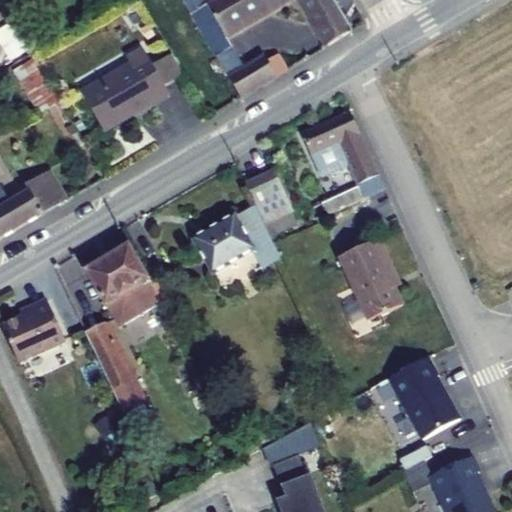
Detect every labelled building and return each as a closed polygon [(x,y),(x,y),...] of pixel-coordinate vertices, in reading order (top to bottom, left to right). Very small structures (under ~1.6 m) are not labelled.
[(204,0),(175,0),(184,15),(190,11),(207,39),(273,0),(295,0),(320,38),(314,42),(319,52),(350,33),(330,0),(206,0),(205,1),(204,0)] [(212,54),(239,100),(294,67),(290,58),(282,63),(277,53),(262,61),(259,56),(239,68),(227,47),(212,54)] [(128,68),(81,97),(104,136),(167,99),(140,53),(125,61),(128,68)] [(58,103),(35,63),(16,74),(39,114),(58,103)] [(333,226),(357,213),(386,193),(350,118),(302,141),(313,162),(339,149),(362,195),(326,213),(333,226)] [(0,206),(21,194),(0,158),(0,241),(57,208),(41,180),(25,189),(27,194),(0,210),(0,206)] [(275,173),(245,186),(265,227),(294,213),(275,173)] [(49,175),(41,180),(57,208),(66,203),(49,175)] [(236,219),(193,243),(215,277),(256,252),(236,219)] [(342,262),(370,326),(404,311),(392,285),(397,282),(379,245),(342,262)] [(143,289),(119,256),(76,284),(98,318),(143,289)] [(6,331),(24,368),(72,345),(57,315),(41,323),(29,329),(25,321),(6,331)] [(38,315),(25,321),(29,329),(41,323),(38,315)] [(90,342),(126,420),(145,410),(106,334),(90,342)] [(437,363),(425,345),(387,370),(425,429),(460,406),(434,365),(437,363)] [(435,468),(462,511),(484,511),(506,498),(481,458),(484,457),(475,443),(435,468)] [(296,451),(263,466),(278,497),(269,501),(274,511),(320,511),(302,473),(306,471),(296,451)]
